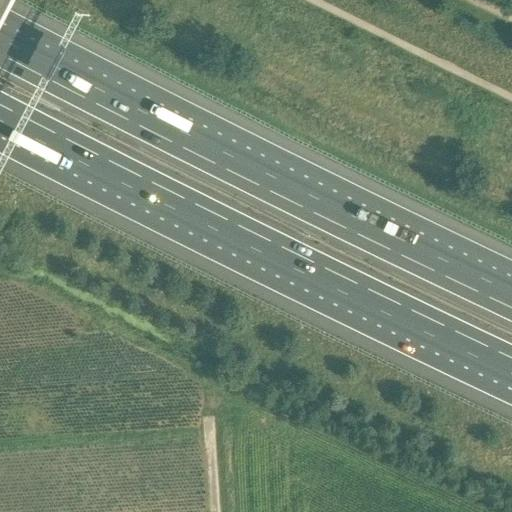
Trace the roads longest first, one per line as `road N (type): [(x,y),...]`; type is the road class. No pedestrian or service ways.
road 1 (motorway): [(511,299),(0,44)]
road 2 (motorway): [(0,112),(511,365)]
